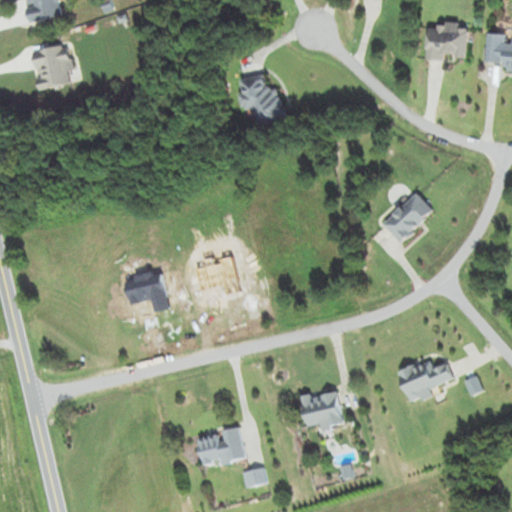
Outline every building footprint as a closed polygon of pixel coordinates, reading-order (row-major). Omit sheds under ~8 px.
[(63,15),(60,0),(27,0),(31,20),(63,15)] [(429,24),(428,59),(445,59),(445,57),(467,58),(468,28),(459,28),(459,25),(429,24)] [(505,71),(511,70),(511,37),(509,37),(509,34),(488,34),(487,61),(505,62),(505,71)] [(34,51),(41,89),(72,83),(69,71),(75,70),(70,44),(34,51)] [(279,88),(269,90),(266,74),(240,80),(247,108),(255,106),(260,129),(287,123),(279,88)] [(385,225),(403,243),(435,211),(417,193),(385,225)] [(399,374),(414,404),(433,396),(431,391),(455,380),(447,363),(435,369),(431,359),(399,374)] [(345,425),(338,391),(303,398),(309,427),(323,424),(324,429),(345,425)] [(247,458),(241,429),(199,437),(205,467),(247,458)] [(249,487),(266,483),(264,470),(246,474),(249,487)]
